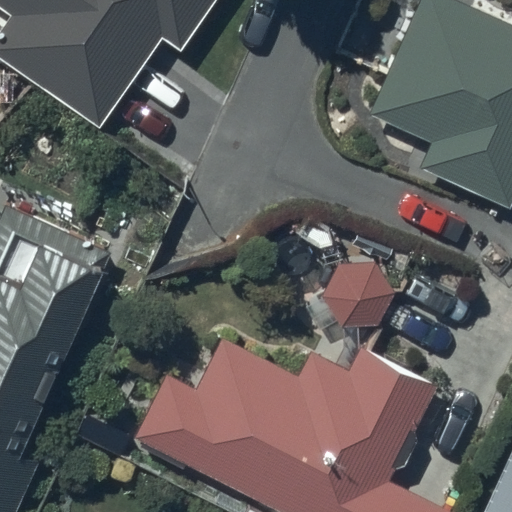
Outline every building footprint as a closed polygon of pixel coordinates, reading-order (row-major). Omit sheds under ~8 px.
[(0,0),(0,5),(12,14),(0,31),(0,55),(100,125),(162,37),(178,48),(211,0),(0,0)] [(511,24),(457,0),(418,0),(368,112),(431,141),(420,167),(508,207),(511,197),(511,24)] [(15,453),(108,251),(7,205),(0,220),(0,511),(17,511),(40,464),(15,453)] [(321,294),(340,325),(376,323),(393,292),(374,264),(341,262),(321,294)] [(186,464),(286,511),(451,511),(385,480),(392,467),(389,465),(408,427),(413,430),(436,383),(360,347),(349,370),(310,351),(298,376),(219,338),(195,388),(163,373),(133,437),(141,441),(139,446),(184,468),(186,464)] [(511,511),(511,445),(481,511),(511,511)]
